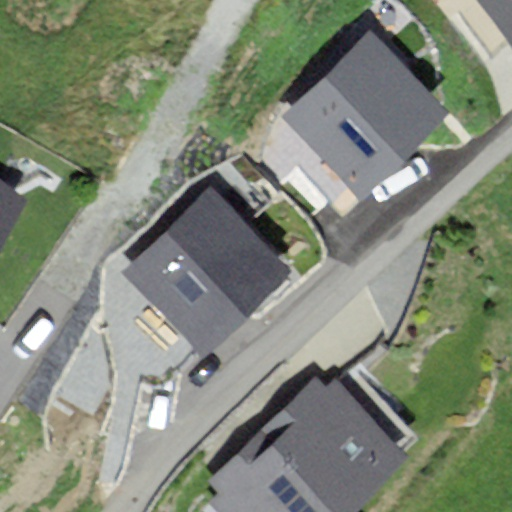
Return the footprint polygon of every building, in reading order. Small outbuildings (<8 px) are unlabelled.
[(511,0),(483,0),(511,35),(511,0)] [(443,110),(375,39),(291,118),(359,190),(380,170),(443,110)] [(0,237),(25,196),(0,181),(0,237)] [(286,272),(216,194),(131,270),(201,348),(222,330),(286,272)] [(355,409),(330,383),(214,493),(232,511),(341,511),(400,456),(355,409)]
